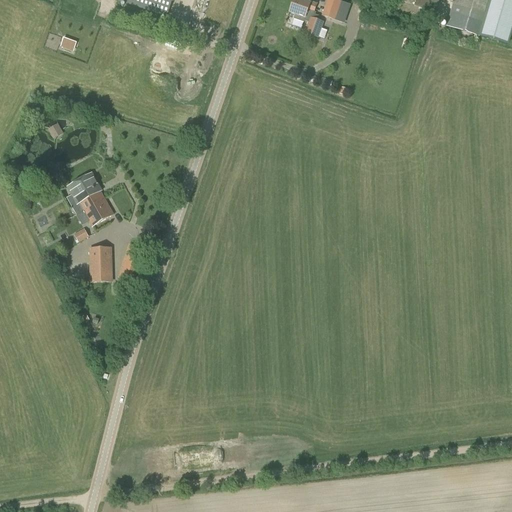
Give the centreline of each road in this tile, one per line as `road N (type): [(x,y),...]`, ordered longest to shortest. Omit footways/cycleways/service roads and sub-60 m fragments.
road 1 (tertiary): [(90,511),(131,344),(252,0)]
road 2 (track): [(511,445),(0,509)]
